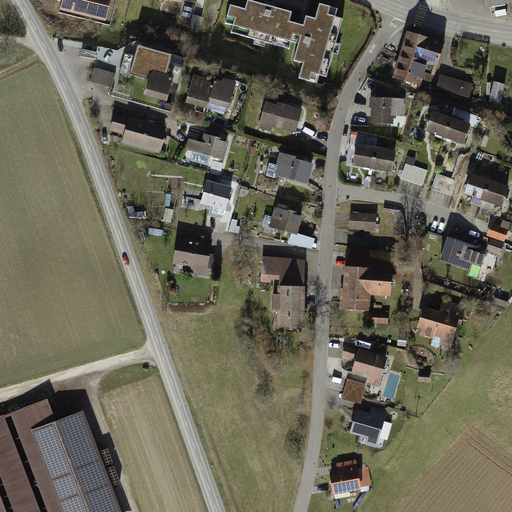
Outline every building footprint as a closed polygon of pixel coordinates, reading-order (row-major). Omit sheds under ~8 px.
[(58,0),(58,1),(63,2),(60,13),(111,26),(117,0),(58,0)] [(299,44),(304,25),(291,22),(293,13),(248,0),(246,9),(231,5),(226,23),(244,28),(242,36),(280,46),(282,39),(299,44)] [(304,25),(299,44),(295,61),(304,63),(300,78),(318,83),(323,65),(330,67),(340,29),(333,27),(338,9),(320,4),(316,19),(307,16),(304,25)] [(444,43),(409,33),(402,56),(425,63),(422,71),(435,75),(444,43)] [(138,45),(134,62),(158,69),(157,72),(167,75),(173,55),(138,45)] [(98,52),(83,50),(82,57),(96,60),(98,52)] [(425,63),(402,56),(395,77),(418,85),(422,71),(425,63)] [(173,76),(167,75),(157,72),(158,69),(134,62),(130,74),(151,80),(147,93),(167,98),(173,76)] [(104,70),(96,68),(92,82),(100,84),(104,70)] [(111,72),(104,70),(100,84),(107,87),(111,72)] [(117,74),(111,72),(107,87),(113,88),(117,74)] [(472,85),(442,76),(439,88),(469,96),(472,85)] [(210,101),(215,84),(195,79),(189,101),(209,106),(210,101)] [(235,85),(216,80),(215,84),(210,101),(229,107),(235,85)] [(505,85),(495,82),(493,92),(503,95),(505,85)] [(374,108),(373,123),(392,124),(393,117),(396,117),(396,115),(399,115),(400,112),(403,113),(404,101),(372,99),(371,108),(374,108)] [(262,122),(296,132),(302,111),(290,107),(289,110),(267,104),(262,122)] [(452,119),(434,113),(428,130),(446,137),(452,119)] [(165,128),(117,115),(112,130),(127,134),(125,142),(156,151),(160,139),(162,140),(165,128)] [(470,126),(452,119),(446,137),(464,143),(470,126)] [(215,136),(207,134),(204,144),(193,141),(191,151),(223,159),(228,141),(215,138),(215,136)] [(377,149),(358,146),(355,164),(373,168),(377,149)] [(396,153),(377,149),(373,168),(392,171),(396,153)] [(307,183),(312,165),(300,161),(300,160),(283,155),(280,166),(271,164),(267,176),(276,178),(277,175),(285,177),(286,177),(307,183)] [(409,180),(414,166),(407,164),(402,178),(409,180)] [(416,183),(421,169),(414,166),(409,180),(416,183)] [(423,185),(428,171),(421,169),(416,183),(423,185)] [(445,176),(438,174),(433,188),(440,191),(445,176)] [(490,182),(472,175),(466,193),(474,195),(471,204),(481,207),(490,182)] [(452,179),(445,176),(440,191),(447,193),(452,179)] [(459,181),(452,179),(447,193),(454,196),(459,181)] [(232,189),(208,182),(202,203),(214,206),(212,213),(224,216),(224,213),(225,214),(232,189)] [(508,188),(490,182),(481,207),(493,212),(496,203),(502,205),(508,188)] [(279,207),(278,207),(275,217),(267,214),(264,224),(297,233),(302,214),(294,212),(296,208),(280,203),(279,207)] [(174,210),(165,208),(163,221),(172,223),(174,210)] [(352,214),(351,229),(376,230),(377,215),(352,214)] [(508,230),(493,225),(489,235),(504,240),(508,230)] [(465,242),(449,237),(441,261),(457,266),(457,265),(471,270),(473,264),(483,267),(487,255),(481,253),(482,249),(464,243),(465,242)] [(210,245),(180,239),(176,262),(206,267),(210,245)] [(500,254),(504,244),(492,240),(488,250),(500,254)] [(391,255),(348,252),(344,309),(368,310),(370,291),(388,292),(391,255)] [(271,277),(272,260),(263,260),(263,277),(271,277)] [(280,326),(303,327),(305,275),(304,275),(304,261),(282,261),(281,296),(275,296),(274,309),(280,309),(280,326)] [(441,317),(424,312),(421,324),(427,325),(424,335),(434,338),(431,346),(440,348),(442,342),(451,344),(457,322),(461,323),(465,308),(445,302),(441,317)] [(368,314),(367,326),(378,327),(378,322),(389,323),(389,314),(373,313),(373,314),(368,314)] [(408,335),(399,334),(397,346),(407,347),(408,335)] [(386,359),(345,347),(343,355),(358,359),(354,371),(381,379),(386,359)] [(427,373),(420,373),(420,381),(430,381),(430,377),(427,377),(427,373)] [(362,390),(346,385),(344,393),(359,398),(362,390)] [(63,511),(33,432),(24,409),(11,414),(49,511),(63,511)] [(384,419),(359,412),(353,432),(378,439),(379,437),(386,439),(388,433),(390,432),(392,425),(391,423),(383,421),(384,419)] [(49,511),(11,414),(5,417),(40,511),(49,511)] [(117,511),(80,414),(33,432),(63,511),(117,511)] [(0,473),(14,511),(40,511),(5,417),(0,418),(0,473)] [(367,468),(332,473),(336,499),(351,496),(350,489),(370,486),(367,468)] [(14,511),(0,473),(0,490),(8,511),(14,511)] [(8,511),(0,490),(0,511),(8,511)]
